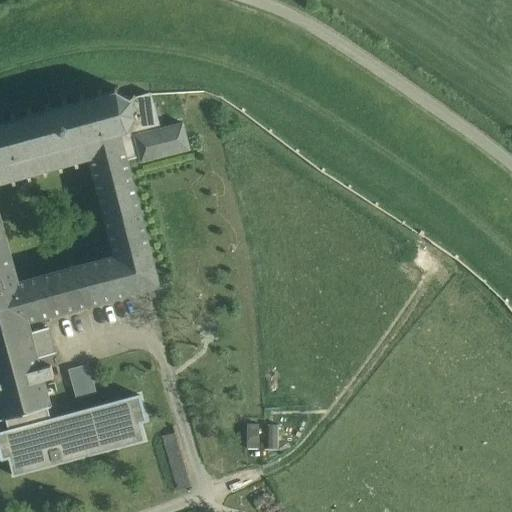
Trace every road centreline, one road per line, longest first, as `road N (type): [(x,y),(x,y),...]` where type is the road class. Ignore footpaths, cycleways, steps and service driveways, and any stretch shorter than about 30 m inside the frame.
road 1 (track): [(511,251),(437,184),(233,65),(129,44),(0,67)]
road 2 (track): [(262,473),(327,419),(440,255),(309,170)]
road 3 (unclassified): [(511,165),(369,63),(254,0)]
